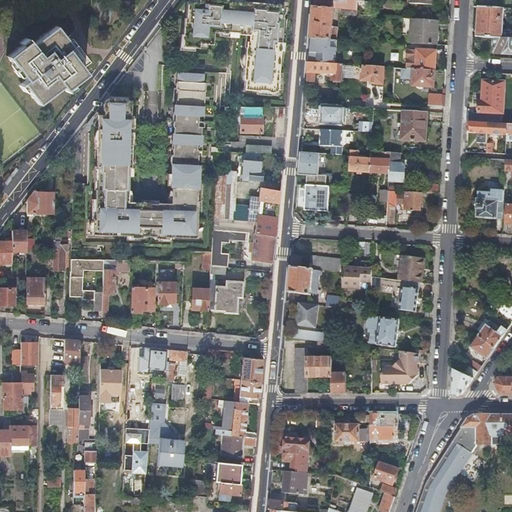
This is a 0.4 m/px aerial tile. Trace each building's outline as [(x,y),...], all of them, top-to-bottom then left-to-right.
[(243,88),(258,89),(258,88),(261,88),(265,89),(267,90),(270,91),(273,90),(274,88),(275,87),(275,84),(274,83),(275,79),(276,79),(282,17),(281,17),(281,14),(282,11),(283,8),(282,6),(281,5),(278,4),(275,4),(273,5),(270,5),(270,3),(243,1),(243,2),(240,2),(240,4),(230,3),(230,0),(197,0),(197,1),(186,0),(185,17),(183,17),(182,34),(183,34),(182,45),(197,47),(198,43),(211,44),(212,31),(247,34),(246,42),(245,41),(241,79),(243,79),(243,88)] [(313,0),(313,6),(334,8),(356,10),(356,1),(356,0),(313,0)] [(504,10),(504,6),(478,5),(477,35),(494,36),(502,37),(502,29),(500,29),(501,15),(504,10)] [(313,6),(310,38),(336,40),(338,26),(332,26),(334,8),(313,6)] [(407,43),(436,45),(438,20),(408,18),(407,43)] [(63,87),(65,86),(83,72),(65,49),(69,45),(54,26),(53,25),(29,43),(27,39),(6,55),(25,79),(21,82),(37,102),(60,84),(63,87)] [(511,37),(511,29),(502,29),(502,37),(511,37)] [(511,53),(511,37),(502,37),(494,36),(493,51),(502,52),(502,53),(511,53)] [(307,62),(307,63),(334,64),(336,40),(310,38),(308,62),(307,62)] [(414,69),(433,70),(435,51),(407,49),(406,68),(414,69)] [(307,63),(306,82),(314,82),(314,74),(331,74),(331,81),(340,81),(340,76),(341,65),(334,64),(307,63)] [(341,65),(340,76),(349,77),(350,65),(341,65)] [(382,84),(383,67),(363,66),(363,73),(362,73),(361,80),(370,81),(370,83),(382,84)] [(432,87),(433,70),(414,69),(414,76),(413,76),(412,83),(421,83),(421,86),(432,87)] [(195,236),(197,187),(198,187),(199,163),(196,163),(197,153),(199,154),(200,141),(197,141),(197,135),(198,135),(199,126),(202,126),(203,112),(203,106),(200,106),(200,95),(203,95),(204,81),(201,81),(202,74),(177,72),(176,80),(175,93),(176,94),(174,104),(174,110),(172,110),(172,119),(173,119),(172,139),(171,139),(169,153),(171,153),(171,161),(170,161),(169,185),(170,185),(170,201),(156,200),(156,202),(141,201),(140,200),(127,199),(128,165),(130,165),(132,114),(130,114),(130,99),(117,98),(116,96),(111,95),(108,96),(105,97),(103,100),(102,102),(101,106),(102,110),(104,112),(104,113),(100,113),(95,110),(81,128),(80,130),(85,132),(93,123),(98,123),(96,165),(97,165),(96,187),(95,187),(93,217),(91,217),(91,231),(129,233),(129,235),(140,236),(141,234),(153,234),(153,236),(164,237),(164,235),(195,236)] [(478,100),(478,111),(502,113),(504,81),(483,80),(482,101),(478,100)] [(391,104),(420,106),(421,95),(403,94),(392,93),(392,101),(391,102),(391,104)] [(443,106),(444,94),(427,93),(427,105),(443,106)] [(261,106),(223,105),(223,115),(235,116),(235,121),(240,121),(239,130),(260,131),(261,106)] [(341,124),(342,107),(321,106),(320,123),(341,124)] [(425,141),(426,112),(401,111),(401,121),(404,121),(403,131),(400,131),(400,139),(410,140),(410,141),(415,141),(415,140),(425,141)] [(487,122),(467,121),(466,132),(476,133),(476,142),(486,143),(486,139),(486,133),(487,122)] [(358,132),(371,132),(371,123),(358,122),(358,132)] [(507,123),(487,122),(486,133),(506,134),(507,123)] [(342,147),(343,131),(321,130),(320,146),(342,147)] [(348,170),(369,171),(369,159),(365,159),(365,156),(357,156),(358,151),(349,150),(348,170)] [(261,160),(262,152),(238,151),(238,161),(240,161),(239,180),(248,181),(248,178),(259,179),(260,171),(261,171),(262,160),(261,160)] [(301,152),(299,169),(299,174),(308,175),(308,185),(329,186),(331,187),(331,176),(318,175),(319,153),(301,152)] [(369,159),(369,171),(389,172),(390,152),(382,152),(382,157),(374,156),(374,159),(369,159)] [(389,172),(388,181),(403,182),(404,163),(399,163),(400,153),(390,152),(389,172)] [(222,169),(216,169),(214,202),(233,204),(235,170),(222,169)] [(423,192),(438,192),(438,184),(423,183),(423,192)] [(308,185),(298,185),(296,209),(327,211),(329,186),(308,185)] [(280,190),(277,189),(259,186),(258,196),(255,220),(253,231),(273,233),(274,233),(280,190)] [(36,191),(33,190),(26,199),(26,214),(31,215),(32,213),(53,213),(53,192),(36,191)] [(388,190),(387,205),(396,205),(396,202),(405,202),(404,209),(420,210),(421,202),(422,202),(423,192),(388,190)] [(492,192),(478,192),(476,216),(476,222),(489,223),(489,217),(496,218),(502,218),(503,201),(504,191),(492,190),(492,192)] [(347,194),(346,214),(354,215),(355,194),(347,194)] [(255,220),(258,196),(249,195),(248,205),(233,204),(214,202),(213,217),(255,220)] [(253,231),(255,220),(213,217),(212,229),(246,232),(253,232),(253,231)] [(246,232),(212,229),(210,250),(210,264),(225,266),(226,254),(219,254),(220,243),(229,244),(229,240),(245,241),(246,232)] [(25,248),(25,238),(26,230),(11,230),(11,240),(11,251),(25,251),(25,248)] [(271,260),(273,233),(253,231),(253,232),(252,241),(249,241),(249,250),(251,251),(251,258),(271,260)] [(59,244),(59,236),(53,236),(52,269),(62,270),(63,250),(66,250),(67,244),(59,244)] [(0,262),(11,263),(11,251),(11,240),(0,240),(0,262)] [(210,264),(210,250),(203,250),(202,268),(209,268),(210,264)] [(291,254),(288,292),(310,294),(310,293),(315,293),(318,270),(315,269),(315,268),(300,266),(301,256),(291,254)] [(418,282),(420,282),(424,257),(402,254),(399,280),(402,280),(418,282)] [(342,259),(317,256),(315,268),(340,271),(342,259)] [(102,269),(102,259),(69,258),(68,296),(81,296),(81,299),(93,299),(93,312),(101,312),(101,292),(93,291),(93,289),(81,288),(81,269),(102,269)] [(129,270),(129,260),(102,259),(102,269),(101,292),(101,312),(100,317),(107,317),(107,292),(113,292),(113,271),(120,272),(120,270),(129,270)] [(225,266),(210,264),(209,268),(209,272),(224,273),(225,266)] [(372,264),(361,264),(361,266),(354,266),(343,265),(341,287),(360,289),(360,281),(371,282),(372,264)] [(25,293),(25,303),(43,303),(43,278),(25,278),(25,293)] [(216,279),(209,278),(208,288),(207,307),(214,308),(213,309),(223,310),(223,311),(235,312),(237,296),(240,296),(241,281),(226,280),(225,286),(216,286),(216,279)] [(415,311),(418,282),(402,280),(398,309),(415,311)] [(157,281),(157,302),(173,303),(174,282),(157,281)] [(155,310),(155,287),(131,286),(130,311),(141,312),(141,309),(155,310)] [(14,288),(0,287),(0,302),(14,302),(14,288)] [(190,308),(207,309),(207,307),(208,288),(191,288),(190,308)] [(497,295),(491,307),(500,313),(511,320),(511,294),(510,293),(507,300),(497,295)] [(326,306),(338,307),(339,307),(340,296),(327,294),(326,306)] [(318,305),(299,303),(296,325),(315,327),(318,305)] [(374,342),(377,342),(376,343),(395,346),(399,318),(380,316),(377,316),(378,316),(368,315),(366,315),(365,327),(367,327),(367,329),(370,330),(369,342),(374,343),(374,342)] [(477,328),(480,331),(485,324),(496,331),(499,327),(485,317),(477,328)] [(480,331),(477,335),(494,347),(507,328),(501,324),(499,327),(496,331),(485,324),(480,331)] [(296,329),(295,338),(317,340),(320,340),(321,332),(296,329)] [(470,346),(486,358),(494,347),(477,335),(470,346)] [(79,339),(64,338),(63,359),(79,361),(79,355),(79,339)] [(318,349),(331,349),(331,341),(320,340),(317,340),(318,349)] [(36,341),(20,341),(20,363),(36,363),(36,341)] [(166,348),(144,346),(143,357),(137,356),(136,367),(165,369),(166,348)] [(187,350),(169,348),(169,359),(180,360),(186,360),(187,350)] [(206,348),(204,375),(215,376),(216,357),(216,348),(206,348)] [(306,376),(331,376),(331,372),(331,357),(306,357),(306,348),(294,348),(294,393),(307,393),(306,376)] [(419,362),(419,352),(400,350),(399,359),(393,365),(381,365),(381,383),(393,383),(393,380),(396,380),(396,383),(409,383),(417,374),(418,362),(419,362)] [(259,381),(261,358),(241,356),(239,379),(259,381)] [(465,363),(469,366),(477,371),(481,365),(469,357),(465,363)] [(168,363),(167,382),(172,383),(170,400),(183,401),(184,383),(175,382),(176,364),(168,363)] [(477,371),(469,366),(467,370),(459,365),(458,367),(453,365),(451,393),(462,393),(477,371)] [(119,393),(120,369),(99,368),(98,400),(108,401),(109,393),(119,393)] [(22,371),(22,394),(28,393),(30,394),(30,390),(32,390),(32,373),(25,373),(25,371),(22,371)] [(331,372),(331,376),(331,393),(352,393),(352,390),(349,390),(349,388),(346,388),(346,373),(331,372)] [(64,374),(63,374),(50,374),(49,408),(61,409),(62,382),(63,382),(64,374)] [(500,393),(511,393),(511,377),(498,377),(494,383),(500,393)] [(259,381),(239,379),(237,401),(245,401),(246,396),(258,397),(259,381)] [(21,382),(2,382),(1,395),(2,395),(2,410),(5,410),(5,407),(21,407),(21,394),(21,382)] [(152,387),(152,397),(163,398),(164,388),(152,387)] [(81,441),(87,441),(88,414),(88,403),(88,395),(78,394),(76,444),(80,444),(81,441)] [(245,401),(237,401),(217,399),(216,406),(222,407),(220,425),(212,425),(212,427),(216,428),(231,429),(233,408),(245,409),(245,408),(246,402),(245,401)] [(150,402),(149,417),(158,418),(159,403),(150,402)] [(67,413),(66,444),(76,444),(77,407),(67,407),(67,410),(66,410),(66,413),(67,413)] [(61,423),(61,409),(49,408),(48,423),(61,423)] [(231,429),(216,428),(215,433),(220,434),(254,437),(255,432),(243,430),(245,409),(233,408),(231,429)] [(370,434),(370,438),(395,438),(395,413),(370,414),(370,428),(370,434)] [(511,413),(474,413),(467,417),(461,426),(476,426),(476,443),(491,444),(491,443),(492,437),(500,437),(511,436),(511,413)] [(317,426),(324,426),(325,414),(317,414),(317,426)] [(147,429),(147,442),(156,442),(158,418),(149,417),(147,429)] [(167,438),(168,427),(167,426),(168,419),(162,418),(158,418),(156,442),(158,443),(158,444),(166,444),(167,438)] [(359,434),(359,428),(359,424),(336,424),(336,441),(359,441),(359,434)] [(0,454),(9,454),(9,448),(9,443),(27,443),(27,425),(21,425),(9,425),(9,429),(0,429),(0,454)] [(461,426),(432,472),(427,479),(425,484),(415,511),(435,511),(442,493),(468,451),(470,453),(476,443),(476,426),(461,426)] [(166,444),(165,463),(181,464),(183,439),(174,438),(174,434),(168,427),(167,438),(166,444)] [(147,429),(125,428),(123,471),(132,471),(132,473),(146,474),(147,452),(139,452),(139,442),(147,442),(147,429)] [(308,454),(313,454),(314,447),(309,447),(310,438),(298,437),(298,433),(297,432),(289,431),(288,432),(288,436),(286,436),(286,437),(285,437),(284,446),(284,450),(279,449),(279,452),(284,453),(308,454)] [(242,444),(253,446),(254,437),(220,434),(219,453),(240,456),(242,444)] [(156,462),(165,463),(166,444),(158,444),(156,462)] [(438,511),(444,494),(470,453),(468,451),(442,493),(435,511),(438,511)] [(94,453),(83,453),(83,464),(94,465),(94,453)] [(299,472),(307,472),(308,454),(284,453),(283,461),(291,461),(291,468),(300,469),(299,472)] [(392,465),(399,467),(404,469),(406,463),(394,459),(392,465)] [(392,465),(380,460),(375,477),(393,484),(399,467),(392,465)] [(222,468),(221,481),(237,482),(239,463),(229,462),(228,468),(222,468)] [(83,496),(83,480),(83,469),(73,469),(72,495),(83,496)] [(306,494),(308,472),(307,472),(299,472),(285,470),(283,492),(306,494)] [(45,476),(45,486),(59,487),(60,476),(45,476)] [(192,478),(190,494),(206,495),(208,480),(192,478)] [(83,496),(82,511),(91,511),(92,481),(83,480),(83,496)] [(237,493),(238,483),(237,482),(221,481),(218,481),(217,491),(237,493)] [(373,488),(369,486),(358,483),(357,487),(371,492),(373,488)] [(383,484),(381,491),(385,492),(395,496),(397,489),(383,484)] [(364,511),(371,492),(357,487),(348,511),(364,511)] [(388,511),(389,511),(395,496),(385,492),(379,508),(388,511)] [(189,499),(174,498),(173,507),(188,508),(189,499)] [(269,500),(268,509),(272,510),(296,511),(297,503),(284,502),(284,500),(281,500),(281,501),(269,500)]
